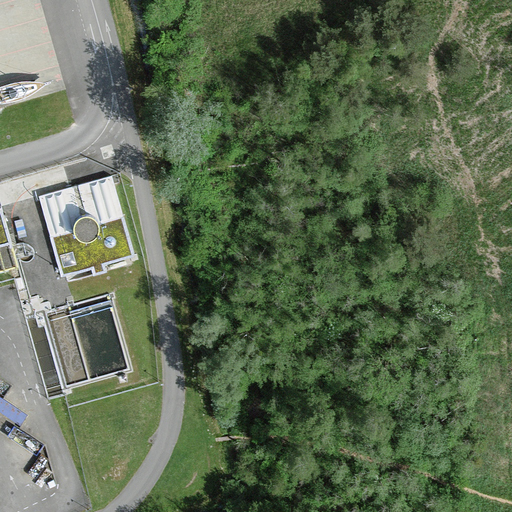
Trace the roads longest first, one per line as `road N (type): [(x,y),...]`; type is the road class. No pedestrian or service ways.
road 1 (unclassified): [(114,511),(166,436),(173,381),(122,125)]
road 2 (unclassified): [(122,125),(88,0)]
road 3 (unclassified): [(122,125),(0,161)]
